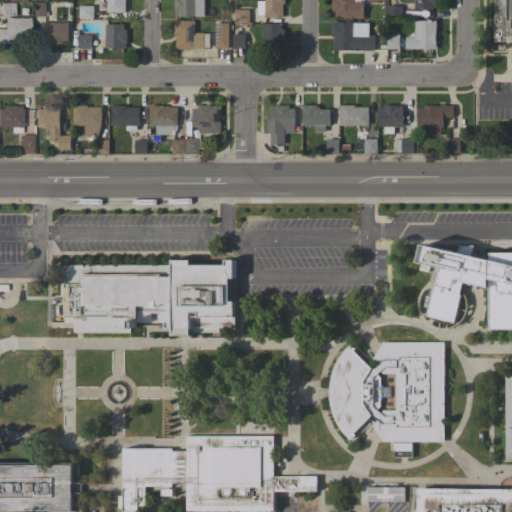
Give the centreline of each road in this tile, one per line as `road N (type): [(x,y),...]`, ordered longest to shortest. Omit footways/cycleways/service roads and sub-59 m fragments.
road 1 (residential): [(0,77),(457,71)]
road 2 (secondary): [(243,180),(365,180)]
